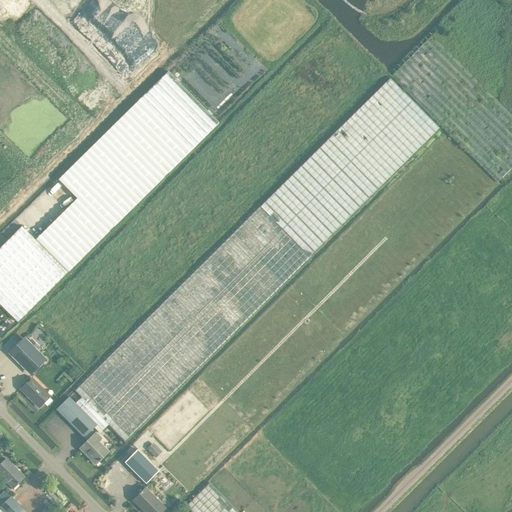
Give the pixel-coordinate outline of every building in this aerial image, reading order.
[(89,212),(48,253),(68,272),(218,123),(168,72),(58,180),(77,199),(89,212)] [(75,404),(96,425),(94,428),(100,434),(108,425),(125,441),(210,355),(214,352),(249,317),(307,259),(439,129),(390,79),(262,205),(187,279),(119,347),(75,391),(82,398),(75,404)] [(21,227),(0,248),(0,304),(17,322),(68,272),(48,253),(35,240),(21,227)] [(10,352),(31,374),(44,361),(23,340),(10,352)] [(39,408),(50,397),(31,378),(20,389),(39,408)] [(96,425),(75,404),(69,397),(56,410),(83,438),(96,425)] [(89,457),(96,464),(108,452),(98,442),(101,439),(95,433),(81,447),(90,456),(89,457)] [(137,450),(124,463),(146,484),(158,471),(137,450)] [(0,475),(13,489),(24,478),(6,459),(0,464),(0,475)] [(236,511),(209,484),(187,506),(192,511),(236,511)] [(143,511),(162,511),(165,509),(145,488),(132,501),(143,511)] [(0,511),(25,511),(5,491),(0,495),(0,511)]
